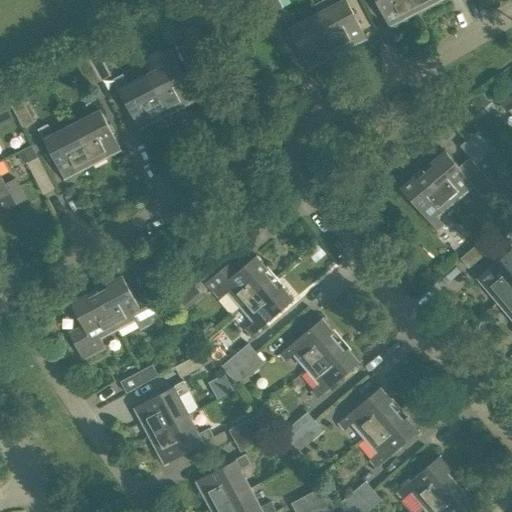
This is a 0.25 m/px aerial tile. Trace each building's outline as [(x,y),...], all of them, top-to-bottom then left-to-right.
[(337,55),(365,41),(347,4),(348,4),(345,0),(322,0),(313,5),(317,13),(337,55)] [(373,0),(388,28),(418,13),(410,0),(373,0)] [(410,0),(418,13),(443,0),(410,0)] [(168,45),(179,40),(164,11),(154,17),(168,45)] [(298,23),(292,13),(282,18),(290,33),(290,32),(309,69),(337,55),(317,13),(298,23)] [(99,81),(110,76),(95,47),(84,53),(99,81)] [(167,115),(196,100),(177,64),(178,64),(170,49),(160,55),(165,64),(146,74),(167,115)] [(88,87),(99,81),(84,53),(74,58),(88,87)] [(127,84),(122,74),(112,79),(120,94),(139,130),(167,115),(146,74),(127,84)] [(22,127),(33,122),(16,90),(6,96),(11,107),(22,127)] [(511,94),(499,106),(505,114),(511,107),(511,94)] [(0,112),(11,107),(6,96),(0,98),(0,112)] [(92,165),(120,151),(102,115),(103,115),(95,100),(84,105),(89,116),(71,125),(92,165)] [(52,135),(46,125),(37,130),(44,144),(45,144),(64,180),(92,165),(71,125),(52,135)] [(484,157),(493,149),(478,131),(469,139),(484,157)] [(475,164),(484,157),(469,139),(460,147),(470,159),(475,164)] [(31,145),(17,152),(24,164),(26,162),(43,194),(53,188),(37,157),(31,145)] [(475,164),(470,159),(459,169),(443,151),(421,170),(451,204),(473,186),(484,198),(495,188),(475,164)] [(437,232),(443,226),(436,217),(451,204),(421,170),(399,188),(437,232)] [(510,188),(511,186),(511,171),(503,179),(510,188)] [(0,176),(0,212),(1,214),(26,201),(15,180),(4,185),(0,176)] [(467,269),(494,246),(486,236),(459,259),(467,269)] [(496,302),(511,288),(511,245),(506,251),(506,252),(476,278),(496,302)] [(275,276),(256,254),(236,271),(229,262),(205,283),(218,299),(228,291),(240,306),(275,276)] [(132,298),(120,275),(95,288),(116,329),(134,320),(139,330),(158,320),(143,292),(132,298)] [(249,336),(294,298),(275,276),(240,306),(253,321),(244,329),(249,336)] [(82,325),(67,332),(82,361),(105,349),(99,338),(116,329),(95,288),(70,302),(82,325)] [(203,295),(196,288),(180,302),(186,310),(203,295)] [(511,288),(496,302),(511,320),(511,288)] [(173,289),(165,296),(171,304),(179,297),(173,289)] [(306,369),(340,339),(322,317),(278,355),(284,362),(293,354),(306,369)] [(315,399),(359,361),(340,339),(306,369),(318,384),(309,391),(315,399)] [(228,375),(255,352),(247,343),(220,366),(228,375)] [(180,376),(211,360),(206,349),(174,366),(180,376)] [(236,385),(263,362),(255,352),(228,375),(236,385)] [(125,392),(157,375),(151,364),(119,380),(125,392)] [(147,435),(188,414),(178,395),(188,390),(183,379),(167,388),(167,389),(133,407),(147,435)] [(364,438),(399,408),(380,386),(336,423),(342,430),(351,423),(364,438)] [(374,467),(418,430),(399,408),(364,438),(377,452),(367,460),(374,467)] [(287,444),(314,421),(306,411),(279,435),(287,444)] [(234,440),(265,423),(260,412),(228,429),(234,440)] [(198,433),(188,414),(147,435),(162,463),(197,444),(197,445),(213,437),(208,427),(198,433)] [(295,453),(322,430),(314,421),(287,444),(295,453)] [(239,451),(271,434),(265,423),(234,440),(239,451)] [(209,508),(250,487),(240,469),(250,463),(244,453),(230,460),(230,461),(194,480),(209,508)] [(423,506),(457,477),(439,455),(395,492),(401,499),(410,491),(423,506)] [(460,511),(476,499),(457,477),(423,506),(427,511),(460,511)] [(344,511),(346,511),(372,490),(365,481),(338,504),(344,511)] [(295,511),(298,511),(328,497),(322,486),(291,503),(295,511)] [(259,506),(250,487),(209,508),(211,511),(272,511),(275,511),(270,500),(259,506)] [(364,511),(380,499),(372,490),(346,511),(364,511)] [(324,511),(334,507),(328,497),(298,511),(324,511)]
